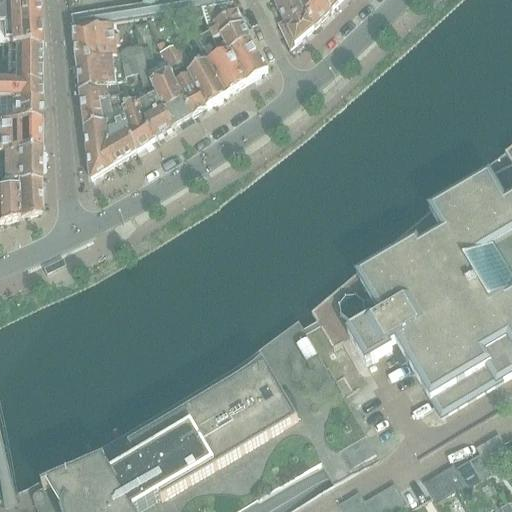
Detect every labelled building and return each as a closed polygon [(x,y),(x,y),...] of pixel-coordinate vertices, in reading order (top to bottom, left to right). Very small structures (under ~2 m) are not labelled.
[(0,0),(0,9),(2,44),(40,41),(37,0),(0,0)] [(297,0),(286,0),(275,6),(279,14),(273,17),(290,52),(314,30),(297,0)] [(297,0),(314,30),(332,14),(323,0),(297,0)] [(323,0),(332,14),(344,0),(323,0)] [(158,17),(156,5),(157,5),(157,3),(155,3),(155,4),(145,6),(145,5),(143,5),(143,7),(144,7),(146,19),(158,17)] [(198,10),(204,20),(205,22),(210,30),(237,13),(233,5),(230,6),(229,5),(198,10)] [(198,10),(185,13),(187,23),(204,20),(198,10)] [(237,13),(210,30),(217,42),(243,26),(237,13)] [(226,56),(217,42),(210,30),(205,22),(208,32),(194,40),(205,60),(213,56),(217,62),(227,61),(229,65),(233,63),(247,86),(268,73),(251,41),(226,56)] [(73,32),(77,63),(117,55),(116,47),(120,46),(119,36),(114,36),(113,25),(73,32)] [(243,26),(217,42),(226,56),(251,41),(243,26)] [(157,46),(160,54),(168,70),(188,60),(180,45),(167,51),(163,43),(157,46)] [(0,100),(14,100),(14,104),(40,104),(40,85),(41,48),(9,48),(1,48),(1,62),(13,62),(12,85),(0,84),(0,100)] [(141,50),(122,56),(129,84),(131,95),(137,93),(155,142),(174,131),(150,84),(151,84),(148,75),(141,50)] [(165,67),(148,75),(151,84),(150,84),(174,131),(193,120),(175,84),(168,70),(160,54),(159,55),(165,67)] [(117,55),(77,63),(80,95),(120,86),(129,84),(122,56),(117,58),(117,55)] [(205,60),(207,63),(227,98),(247,86),(233,63),(229,65),(227,61),(217,62),(213,56),(205,60)] [(187,76),(188,77),(207,111),(227,98),(207,63),(187,76)] [(188,77),(175,84),(193,120),(207,111),(188,77)] [(120,86),(123,99),(137,154),(155,142),(137,93),(131,95),(129,84),(120,86)] [(120,86),(80,95),(85,131),(106,126),(103,104),(123,99),(120,86)] [(103,104),(106,126),(114,168),(137,154),(123,99),(103,104)] [(14,100),(0,100),(0,123),(40,124),(40,104),(14,104),(14,100)] [(0,152),(3,153),(40,152),(40,124),(0,123),(0,152)] [(106,126),(85,131),(92,182),(114,168),(106,126)] [(511,380),(511,143),(504,150),(458,188),(459,189),(311,314),(334,352),(342,347),(358,374),(360,373),(359,372),(379,361),(398,349),(442,423),(511,380)] [(40,152),(3,153),(3,183),(16,184),(17,184),(17,182),(40,183),(40,152)] [(17,184),(17,190),(18,221),(41,216),(40,183),(17,182),(17,184)] [(17,190),(0,191),(0,226),(18,221),(17,190)] [(341,398),(343,396),(329,371),(327,372),(305,335),(303,332),(302,333),(298,326),(262,353),(261,352),(235,369),(59,474),(26,488),(36,511),(293,511),(337,486),(379,462),(378,459),(341,398)] [(476,450),(480,457),(488,471),(511,457),(499,437),(476,450)] [(488,471),(480,457),(469,463),(482,483),(492,478),(488,471)] [(466,465),(456,471),(466,488),(468,491),(479,485),(466,465)] [(444,473),(443,474),(456,494),(466,488),(456,471),(453,467),(452,468),(453,469),(445,474),(444,473)] [(434,479),(433,480),(446,500),(456,494),(443,474),(442,474),(443,475),(435,480),(434,479)] [(446,500),(433,480),(432,480),(433,481),(425,486),(424,485),(423,486),(435,507),(446,500)] [(386,492),(385,493),(396,511),(399,511),(407,507),(395,486),(394,487),(394,488),(386,493),(386,492)] [(376,498),(375,499),(383,511),(396,511),(385,493),(384,493),(384,494),(376,499),(376,498)] [(340,508),(341,511),(351,511),(365,504),(359,495),(338,508),(339,509),(340,508)] [(366,504),(365,504),(369,511),(383,511),(375,499),(374,499),(374,500),(366,505),(366,504)]
